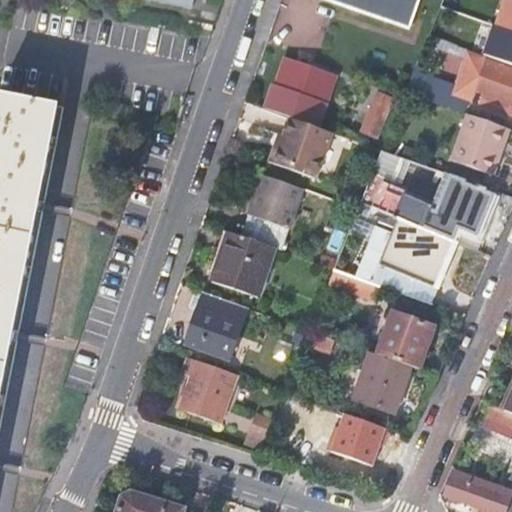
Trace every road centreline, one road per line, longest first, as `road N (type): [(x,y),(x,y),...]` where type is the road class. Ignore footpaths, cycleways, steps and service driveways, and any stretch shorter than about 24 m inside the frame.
road 1 (residential): [(248,0),(99,436)]
road 2 (residential): [(400,511),(511,261)]
road 3 (residential): [(344,511),(99,436)]
